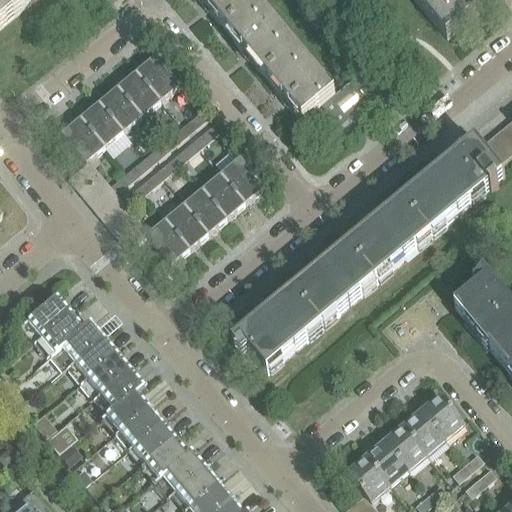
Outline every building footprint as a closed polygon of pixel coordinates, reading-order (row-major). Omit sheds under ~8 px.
[(0,0),(0,31),(31,6),(26,0),(0,0)] [(199,0),(227,33),(259,6),(253,0),(199,0)] [(480,17),(465,0),(410,0),(448,44),(480,17)] [(265,79),(298,53),(259,6),(227,33),(265,79)] [(322,111),(336,99),(298,53),(265,79),(304,126),(322,111)] [(160,108),(180,91),(156,63),(136,80),(160,108)] [(336,99),(322,111),(340,133),(393,89),(374,67),(336,99)] [(141,124),(160,108),(136,80),(117,96),(141,124)] [(123,140),(141,124),(117,96),(99,111),(123,140)] [(104,156),(123,140),(99,111),(80,127),(104,156)] [(207,125),(201,117),(181,134),(187,142),(207,125)] [(88,170),(90,168),(104,156),(80,127),(64,140),(88,170)] [(511,153),(511,134),(509,131),(500,139),(511,153)] [(211,146),(219,139),(213,132),(205,139),(193,149),(199,157),(211,146)] [(177,151),(187,142),(181,134),(163,150),(169,158),(171,156),(177,151)] [(507,167),(511,162),(511,153),(500,139),(490,147),(507,167)] [(505,182),(498,174),(482,154),(476,147),(474,149),(477,153),(466,163),(462,158),(461,160),(464,164),(239,350),(243,355),(247,353),(268,379),(490,195),(493,198),(500,192),(498,189),(505,182)] [(498,174),(507,167),(490,147),(482,154),(498,174)] [(189,166),(199,157),(193,149),(175,164),(181,172),(183,170),(189,166)] [(151,173),(169,158),(163,150),(145,166),(151,173)] [(163,187),(181,172),(175,164),(157,180),(163,187)] [(244,212),(265,195),(241,165),(220,182),(244,212)] [(132,189),(151,173),(145,166),(134,175),(129,168),(121,175),(127,181),(126,182),(132,189)] [(77,194),(98,177),(90,168),(88,170),(69,185),(77,194)] [(84,203),(105,186),(98,177),(77,194),(84,203)] [(152,197),(163,187),(157,180),(146,189),(138,196),(144,203),(152,197)] [(118,201),(132,189),(126,182),(112,194),(113,195),(118,201)] [(227,227),(244,212),(220,182),(202,197),(227,227)] [(113,195),(112,194),(105,186),(84,203),(92,212),(113,195)] [(121,204),(118,201),(113,195),(92,212),(99,221),(121,204)] [(130,215),(144,203),(138,196),(124,208),(128,213),(130,215)] [(208,242),(227,227),(202,197),(184,212),(208,242)] [(128,213),(124,208),(121,204),(99,221),(107,231),(128,213)] [(190,257),(208,242),(184,212),(165,228),(190,257)] [(136,222),(130,215),(128,213),(107,231),(114,240),(136,222)] [(122,249),(143,231),(136,222),(114,240),(122,249)] [(172,272),(190,257),(165,228),(150,240),(151,240),(148,243),(172,272)] [(151,240),(150,240),(143,231),(122,249),(130,258),(148,243),(151,240)] [(511,317),(484,284),(478,288),(481,292),(455,314),(511,382),(511,317)] [(65,308),(62,311),(56,303),(22,331),(36,348),(72,317),(65,308)] [(69,322),(74,318),(72,317),(36,348),(48,364),(89,330),(88,329),(84,332),(77,324),(74,327),(69,322)] [(98,334),(94,337),(89,330),(48,364),(61,379),(69,372),(69,373),(105,343),(98,334)] [(102,346),(106,344),(105,343),(69,373),(82,389),(118,358),(110,350),(108,353),(102,346)] [(115,362),(119,359),(118,358),(82,389),(95,404),(131,374),(124,365),(120,368),(115,362)] [(132,375),(131,375),(131,374),(95,404),(107,420),(100,426),(144,390),(137,381),(133,384),(128,378),(132,375)] [(0,391),(6,399),(12,394),(2,381),(0,382),(0,391)] [(133,399),(144,390),(100,426),(113,442),(150,412),(142,402),(139,405),(133,399)] [(16,411),(22,406),(12,394),(6,399),(16,411)] [(447,448),(466,432),(441,402),(422,417),(447,448)] [(147,415),(150,412),(113,442),(126,458),(163,427),(156,418),(152,421),(147,415)] [(429,463),(447,448),(422,417),(403,433),(429,463)] [(159,431),(163,428),(163,427),(126,458),(139,473),(176,443),(168,434),(165,437),(159,431)] [(410,479),(429,463),(403,433),(385,448),(410,479)] [(57,440),(47,448),(57,460),(67,452),(57,440)] [(173,446),(176,444),(176,443),(139,473),(153,490),(190,459),(188,457),(188,458),(181,450),(178,452),(173,446)] [(392,494),(410,479),(385,448),(366,464),(392,494)] [(71,451),(59,461),(67,471),(79,461),(71,451)] [(5,472),(16,462),(10,454),(1,462),(0,466),(5,472)] [(199,462),(195,466),(190,459),(153,490),(166,505),(170,502),(207,472),(199,462)] [(473,478),(484,469),(478,461),(467,471),(473,478)] [(372,511),(392,494),(366,464),(346,480),(365,502),(372,511)] [(460,489),(473,478),(467,471),(454,481),(460,489)] [(203,475),(207,472),(170,502),(177,511),(190,511),(220,487),(212,478),(208,481),(203,475)] [(90,486),(82,476),(76,482),(84,491),(90,486)] [(486,494),(497,484),(491,476),(479,486),(486,494)] [(473,504),(486,494),(479,486),(466,496),(473,504)] [(216,491),(220,488),(220,487),(190,511),(221,511),(233,503),(225,494),(221,497),(216,491)] [(436,509),(447,500),(441,492),(429,502),(436,509)] [(30,497),(12,511),(42,511),(37,505),(36,504),(30,497)] [(372,511),(365,502),(353,511),(372,511)] [(432,511),(436,509),(429,502),(416,511),(432,511)] [(233,511),(229,507),(233,503),(221,511),(240,511),(238,510),(235,511),(233,511)]
